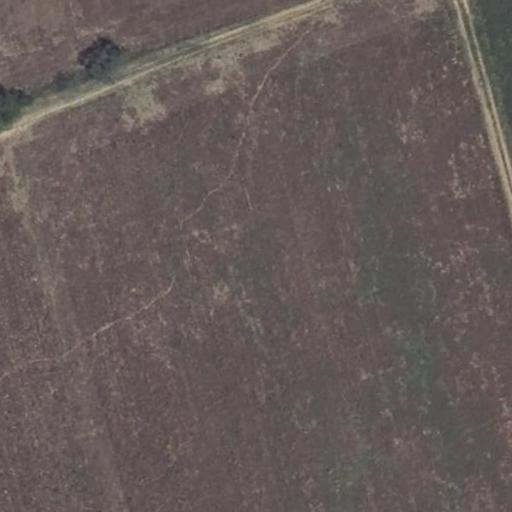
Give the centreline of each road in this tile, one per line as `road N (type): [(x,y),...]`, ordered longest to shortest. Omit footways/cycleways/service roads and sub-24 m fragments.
road 1 (track): [(0,117),(339,0)]
road 2 (track): [(448,0),(511,224)]
